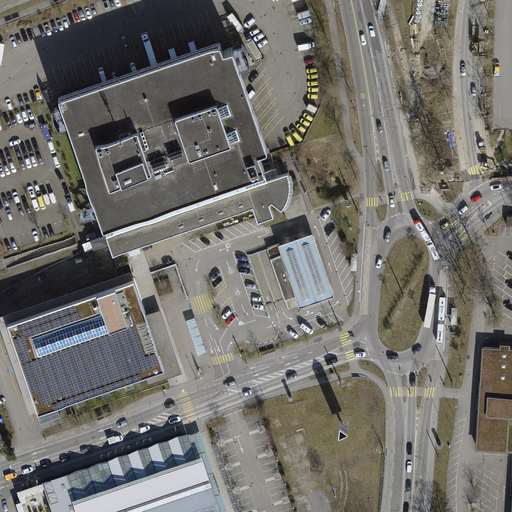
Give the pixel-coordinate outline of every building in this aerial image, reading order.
[(57,99),(101,231),(107,229),(115,256),(134,249),(256,208),(261,222),(275,218),(270,203),(273,202),(283,211),(289,203),(291,194),(291,183),(288,173),(264,181),(256,155),(266,152),(232,50),(221,54),(218,45),(57,99)] [(310,306),(334,298),(313,235),(289,243),(267,250),(288,313),(310,306)] [(176,375),(181,373),(162,318),(159,308),(155,310),(142,314),(128,276),(3,318),(34,408),(143,371),(148,384),(176,375)] [(195,318),(186,321),(196,355),(205,352),(195,318)] [(511,511),(511,348),(484,347),(477,448),(511,449),(511,511)] [(212,511),(188,438),(13,498),(17,511),(212,511)]
